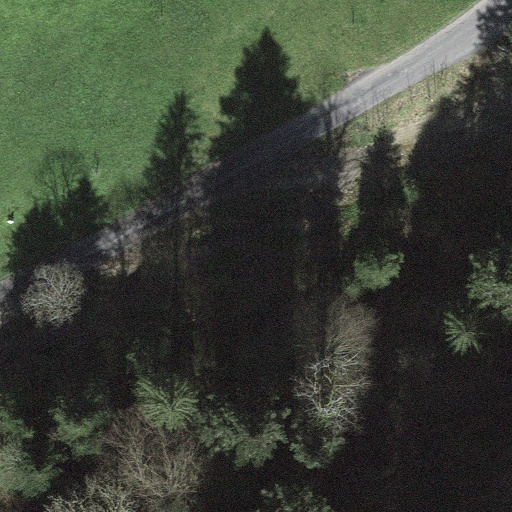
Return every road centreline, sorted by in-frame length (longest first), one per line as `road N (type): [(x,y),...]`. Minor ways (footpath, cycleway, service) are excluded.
road 1 (track): [(0,298),(412,65),(508,0)]
road 2 (track): [(511,125),(358,183),(227,173)]
